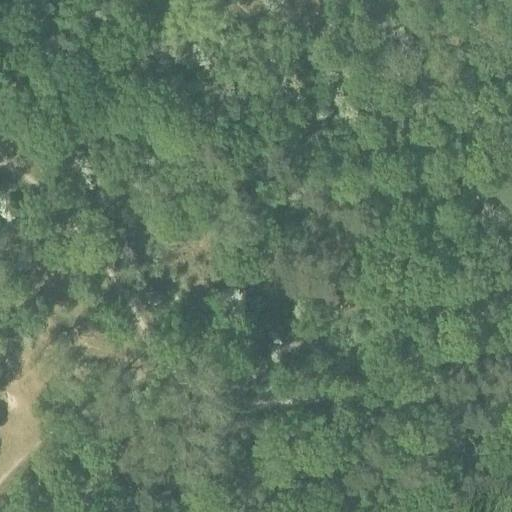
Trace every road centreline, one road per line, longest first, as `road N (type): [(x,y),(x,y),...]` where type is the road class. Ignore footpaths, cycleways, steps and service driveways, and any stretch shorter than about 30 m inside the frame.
road 1 (unknown): [(140,511),(218,400),(511,169)]
road 2 (track): [(511,300),(422,355),(317,401),(218,400),(165,369)]
road 3 (track): [(165,369),(77,218),(34,178),(0,161)]
road 4 (track): [(42,441),(130,379),(165,369)]
